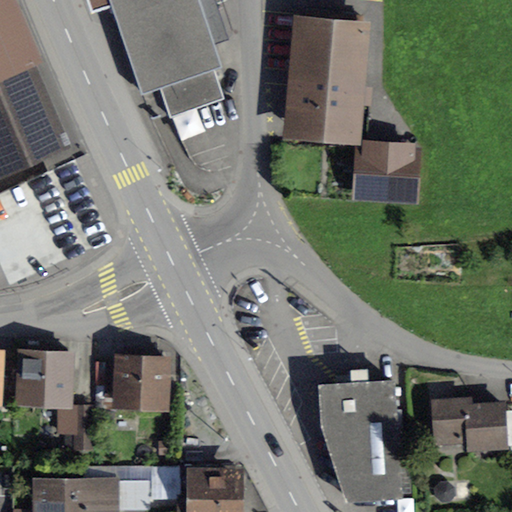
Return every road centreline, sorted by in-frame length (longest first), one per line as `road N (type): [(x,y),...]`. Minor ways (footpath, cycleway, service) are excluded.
road 1 (residential): [(254,229),(368,319),(462,361),(511,371)]
road 2 (secondary): [(54,0),(175,267)]
road 3 (secondary): [(175,267),(299,511)]
road 4 (residential): [(254,229),(252,0)]
road 5 (residential): [(175,267),(74,313),(0,321)]
